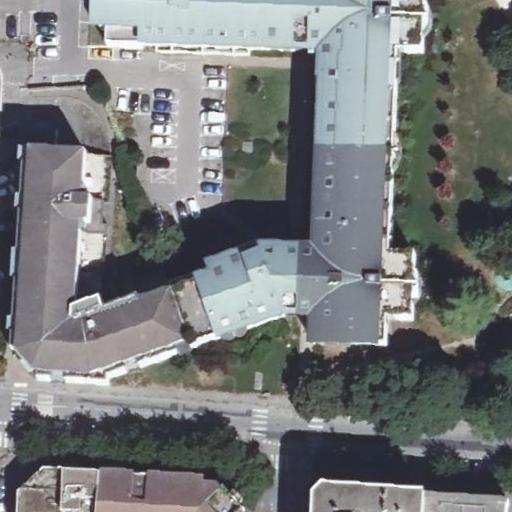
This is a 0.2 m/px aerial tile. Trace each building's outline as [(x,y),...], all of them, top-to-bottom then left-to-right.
[(137,48),(139,46),(297,50),(323,51),(315,249),(293,249),(258,248),(213,265),(216,275),(173,292),(192,349),(286,316),(293,316),(413,320),(416,256),(395,255),(396,224),(393,224),(396,172),(402,161),(403,153),(402,146),(400,140),(397,135),(397,118),(399,83),(401,83),(403,53),(425,54),(426,39),(430,35),(432,29),(433,21),(433,15),(431,9),(427,3),(427,0),(93,0),(93,8),(93,17),(100,30),(107,30),(106,46),(137,48)] [(192,349),(173,292),(143,304),(141,299),(106,312),(103,302),(76,311),(81,235),(108,236),(108,226),(103,226),(104,201),(84,200),(86,151),(55,148),(56,130),(29,129),(23,209),(14,348),(40,349),(39,379),(109,384),(109,377),(192,349)] [(242,151),(252,152),(252,140),(242,139),(242,151)] [(97,511),(101,474),(46,469),(20,493),(19,511),(97,511)] [(244,511),(215,481),(101,474),(97,511),(244,511)] [(426,511),(427,498),(427,496),(327,489),(317,497),(317,506),(308,506),(308,511),(426,511)] [(506,511),(507,507),(502,507),(502,503),(427,498),(426,511),(506,511)]
